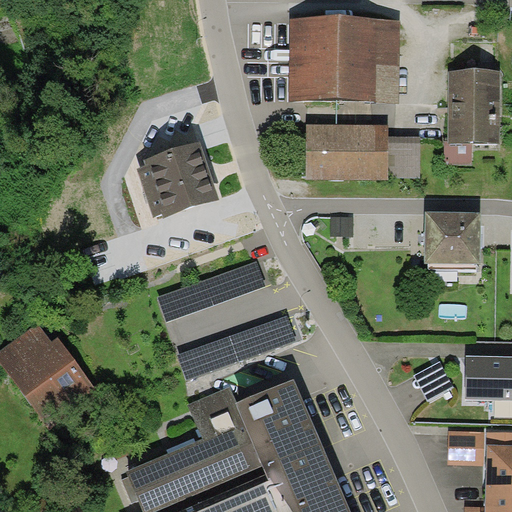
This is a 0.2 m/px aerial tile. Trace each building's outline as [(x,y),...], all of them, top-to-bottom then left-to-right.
[(290,19),(289,102),(399,103),(401,21),(290,19)] [(500,71),(449,71),(448,141),(448,143),(473,144),(500,144),(500,71)] [(389,125),(307,124),(306,179),(389,180),(389,178),(421,178),(421,137),(389,136),(389,125)] [(220,200),(201,141),(144,159),(146,165),(138,168),(153,217),(162,214),(163,218),(220,200)] [(473,166),(473,144),(448,143),(448,141),(444,141),(444,166),(473,166)] [(480,264),(480,212),(426,212),(425,263),(428,263),(428,269),(477,269),(477,264),(480,264)] [(158,297),(167,322),(266,286),(257,261),(158,297)] [(288,315),(177,354),(187,381),(297,342),(288,315)] [(38,323),(0,351),(0,362),(47,425),(96,389),(58,338),(52,342),(38,323)] [(511,356),(467,356),(466,399),(511,400),(511,356)] [(440,362),(415,375),(429,401),(454,388),(440,362)] [(231,387),(189,405),(203,439),(127,470),(129,477),(140,501),(144,511),(349,511),(294,377),(236,401),(231,387)] [(448,465),(484,466),(485,432),(449,431),(448,465)] [(511,511),(511,432),(485,432),(484,466),(486,466),(485,507),(484,511),(511,511)] [(133,504),(140,501),(129,477),(122,480),(133,504)]
